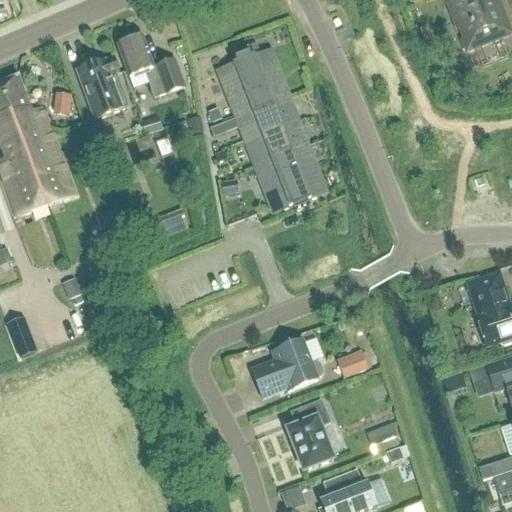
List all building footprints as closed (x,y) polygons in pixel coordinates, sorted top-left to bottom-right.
[(443,0),(466,55),(511,37),(496,0),(443,0)] [(142,40),(117,49),(129,81),(144,76),(154,102),(184,91),(175,64),(153,72),(142,40)] [(247,58),(242,60),(262,112),(288,101),(269,53),(259,57),(255,47),(244,51),(247,58)] [(236,122),(262,112),(242,60),(235,62),(236,66),(217,74),(236,122)] [(77,75),(96,124),(128,111),(115,78),(118,77),(112,61),(77,75)] [(16,196),(24,219),(74,200),(40,108),(30,112),(18,81),(0,88),(0,174),(9,199),(16,196)] [(288,101),(262,112),(236,122),(246,146),(298,126),(288,101)] [(298,126),(246,146),(255,170),(281,160),(307,150),(298,126)] [(87,135),(99,165),(113,160),(101,129),(87,135)] [(307,150),(281,160),(302,212),(309,210),(307,206),(326,198),(307,150)] [(302,212),(281,160),(255,170),(274,219),(292,211),(294,215),(302,212)] [(475,321),(485,352),(499,347),(504,350),(511,347),(511,345),(511,309),(509,310),(499,278),(467,288),(477,321),(475,321)] [(272,356),(275,365),(251,374),(262,403),(286,394),(287,396),(317,384),(316,382),(320,380),(322,376),(319,368),(315,366),(311,368),(302,345),(272,356)] [(373,356),(346,362),(350,380),(377,374),(373,356)] [(506,392),(511,411),(511,410),(511,362),(486,371),(494,396),(506,392)] [(112,380),(89,389),(103,426),(126,417),(112,380)] [(89,389),(67,398),(82,435),(103,426),(89,389)] [(67,398),(45,406),(60,443),(82,435),(67,398)] [(333,464),(320,431),(329,427),(321,405),(298,414),(303,427),(287,434),(303,475),(333,464)] [(45,406),(23,415),(38,452),(60,443),(45,406)] [(134,469),(111,478),(124,511),(145,511),(150,510),(134,469)] [(335,500),(320,506),(322,511),(320,511),(375,511),(377,511),(367,487),(356,492),(355,487),(361,485),(357,474),(322,487),(327,498),(333,496),(335,500)] [(511,476),(493,483),(498,497),(511,492),(511,476)] [(124,511),(111,478),(88,487),(98,511),(124,511)] [(98,511),(88,487),(65,496),(71,511),(98,511)]
